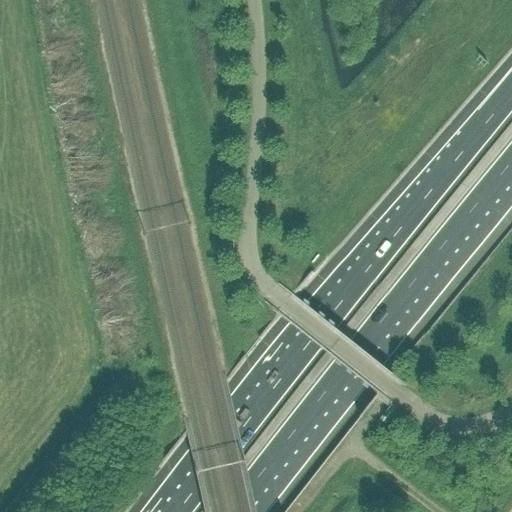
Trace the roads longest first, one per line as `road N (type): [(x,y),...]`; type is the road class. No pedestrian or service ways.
road 1 (motorway): [(511,95),(182,511)]
road 2 (motorway): [(229,511),(511,158)]
road 3 (unclassified): [(252,0),(259,83),(249,246),(258,276),(284,304)]
road 4 (unclassified): [(386,386),(419,411),(461,425),(511,408)]
road 5 (unclassified): [(386,386),(284,304)]
